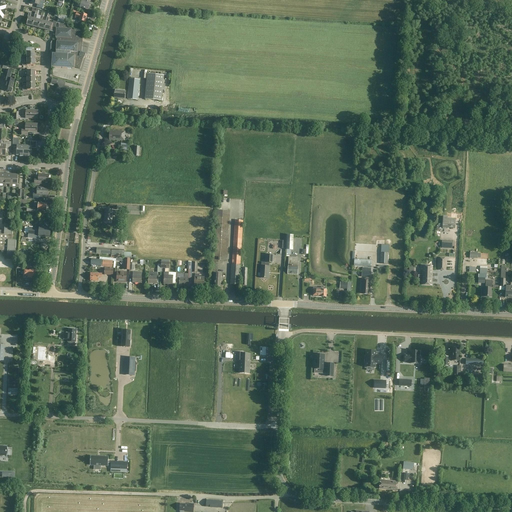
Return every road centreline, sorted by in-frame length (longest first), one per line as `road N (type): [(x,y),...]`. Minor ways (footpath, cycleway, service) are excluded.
road 1 (unclassified): [(279,426),(0,414)]
road 2 (unclassified): [(276,496),(37,490),(27,494),(24,511)]
road 3 (track): [(409,0),(398,122),(511,127)]
road 4 (track): [(511,340),(282,334)]
road 5 (tertiary): [(511,314),(284,303)]
road 6 (unclassified): [(511,507),(288,491)]
road 7 (tertiary): [(284,303),(79,296)]
road 8 (residential): [(79,296),(95,164),(112,121)]
road 9 (tertiary): [(50,295),(67,168)]
road 10 (unclassified): [(279,426),(284,303)]
